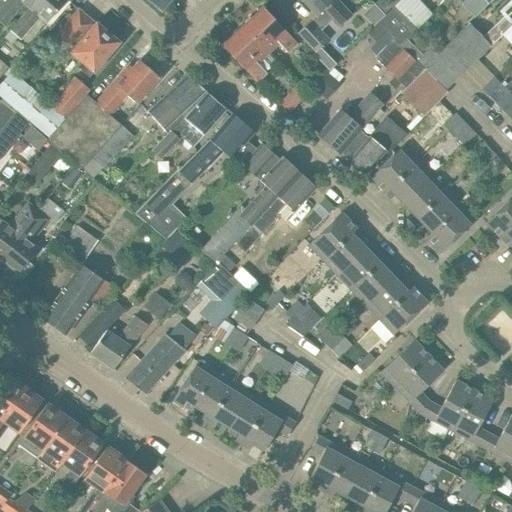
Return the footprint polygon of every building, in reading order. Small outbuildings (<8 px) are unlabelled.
[(8,0),(0,9),(0,22),(4,26),(23,3),(29,8),(30,9),(37,0),(8,0)] [(0,0),(0,9),(8,0),(0,0)] [(66,0),(37,0),(30,9),(29,8),(10,31),(4,38),(13,46),(19,39),(20,40),(40,17),(47,23),(66,0)] [(148,0),(162,12),(172,0),(148,0)] [(300,0),(315,16),(297,33),(314,52),(320,47),(329,39),(321,30),(332,20),(339,27),(351,16),(336,0),(300,0)] [(398,0),(378,0),(374,4),(384,15),(398,0)] [(419,0),(400,0),(378,22),(387,31),(394,38),(400,44),(432,14),(419,0)] [(490,0),(457,0),(474,16),(487,4),(490,0)] [(511,0),(505,0),(496,10),(503,17),(482,37),(491,46),(511,26),(511,25),(511,0)] [(263,7),(242,28),(268,55),(278,46),(287,55),(298,44),(263,7)] [(118,43),(78,8),(52,39),(82,64),(77,69),(88,78),(118,43)] [(378,22),(371,29),(380,38),(387,31),(378,22)] [(470,24),(424,69),(446,90),(491,46),(482,37),(470,24)] [(242,28),(222,46),(256,82),(276,63),(268,55),(242,28)] [(393,39),(375,57),(394,77),(388,82),(394,89),(400,83),(405,88),(423,69),(400,45),(393,39)] [(314,52),(313,54),(325,66),(332,59),(320,47),(314,52)] [(86,95),(47,140),(50,143),(62,153),(62,152),(69,158),(69,159),(75,164),(76,162),(80,166),(105,140),(120,125),(110,116),(126,98),(134,106),(159,78),(139,61),(133,69),(129,65),(95,103),(86,95)] [(322,78),(311,68),(302,78),(313,88),(322,78)] [(405,88),(400,93),(424,115),(448,92),(446,90),(424,69),(423,69),(405,88)] [(0,84),(0,100),(15,113),(28,124),(29,124),(47,140),(86,95),(89,92),(74,78),(50,105),(12,71),(4,80),(0,84)] [(328,73),(314,89),(324,97),(338,81),(328,73)] [(157,125),(167,134),(207,93),(187,75),(146,112),(157,125)] [(494,77),(482,89),(488,95),(500,84),(494,77)] [(305,95),(295,86),(281,102),(291,111),(305,95)] [(496,104),(502,110),(511,100),(511,96),(508,92),(496,104)] [(167,134),(151,150),(161,159),(181,137),(193,148),(202,137),(226,109),(207,93),(167,134)] [(339,111),(318,135),(323,138),(340,153),(348,160),(367,138),(359,131),(371,116),(378,108),(382,104),(369,93),(348,118),(339,111)] [(0,132),(15,113),(0,100),(0,132)] [(511,112),(511,100),(502,110),(508,116),(511,112)] [(378,108),(371,116),(375,120),(383,112),(378,108)] [(0,158),(28,124),(15,113),(0,132),(0,158)] [(461,119),(455,113),(443,125),(449,131),(461,119)] [(180,171),(192,183),(221,153),(230,160),(235,168),(242,161),(255,148),(247,141),(254,133),(232,114),(200,150),(180,171)] [(406,134),(386,116),(367,138),(348,160),(365,175),(385,152),(387,154),(405,135),(406,134)] [(461,119),(449,131),(463,145),(475,134),(461,119)] [(120,125),(105,140),(80,166),(93,178),(102,168),(103,169),(132,136),(120,125)] [(477,160),(489,149),(483,142),(471,154),(477,160)] [(37,182),(62,153),(50,143),(47,147),(27,173),(37,182)] [(255,148),(242,161),(235,168),(236,169),(242,164),(259,182),(270,191),(260,202),(257,199),(240,217),(249,225),(299,173),(282,157),(279,160),(261,143),(255,149),(255,148)] [(369,178),(384,193),(418,161),(403,146),(369,178)] [(489,149),(477,160),(483,167),(495,155),(489,149)] [(394,195),(402,204),(432,176),(418,161),(384,193),(389,199),(394,195)] [(75,167),(62,184),(69,189),(82,172),(75,167)] [(511,184),(511,172),(500,184),(506,190),(511,184)] [(299,173),(249,225),(251,227),(234,244),(244,253),(277,218),(275,216),(285,205),(293,213),(316,189),(299,173)] [(412,223),(446,190),(432,176),(402,204),(411,212),(406,217),(412,223)] [(426,237),(426,238),(460,205),(446,190),(412,223),(418,229),(422,224),(430,233),(426,237)] [(156,191),(135,213),(166,240),(185,219),(156,191)] [(499,238),(511,226),(511,197),(485,223),(499,238)] [(37,212),(1,260),(17,273),(27,260),(36,249),(29,244),(47,221),(58,229),(68,216),(47,199),(37,212)] [(0,224),(0,259),(1,260),(37,212),(27,205),(9,228),(2,222),(0,224)] [(474,220),(460,205),(426,238),(441,253),(474,220)] [(308,245),(322,260),(356,228),(342,213),(308,245)] [(98,240),(76,225),(60,250),(81,265),(98,240)] [(511,242),(511,226),(499,238),(505,244),(510,240),(511,242)] [(356,228),(322,260),(336,275),(366,248),(357,239),(362,234),(356,228)] [(190,244),(176,232),(170,238),(184,251),(190,244)] [(336,275),(351,290),(384,258),(378,252),(374,256),(366,248),(336,275)] [(384,258),(351,290),(365,305),(394,277),(385,268),(390,264),(384,258)] [(218,263),(201,281),(216,295),(211,300),(227,316),(249,291),(233,276),(218,263)] [(111,286),(80,264),(42,319),(65,335),(89,301),(96,307),(111,286)] [(250,293),(258,283),(241,267),(233,276),(249,291),(250,293)] [(394,277),(365,305),(379,320),(412,288),(407,282),(402,286),(394,277)] [(427,303),(412,288),(379,320),(393,335),(427,303)] [(278,290),(266,302),(272,308),(284,297),(278,290)] [(170,304),(155,292),(143,307),(158,319),(170,304)] [(110,325),(123,309),(112,299),(99,315),(110,325)] [(263,310),(247,299),(241,310),(237,307),(231,318),(250,330),(263,310)] [(285,313),(290,319),(303,307),(297,301),(285,313)] [(313,309),(307,303),(303,307),(290,319),(297,325),(313,309)] [(117,339),(105,331),(90,353),(113,369),(125,353),(146,325),(134,317),(117,339)] [(357,327),(350,320),(340,329),(347,336),(357,327)] [(195,335),(179,322),(167,336),(164,333),(137,363),(125,379),(145,394),(157,378),(183,350),(195,335)] [(319,336),(325,343),(337,331),(331,325),(319,336)] [(224,342),(231,347),(240,333),(233,328),(224,342)] [(337,331),(325,343),(339,358),(351,346),(337,331)] [(248,337),(240,333),(231,347),(239,351),(248,337)] [(395,387),(428,355),(414,340),(380,372),(395,387)] [(259,364),(266,369),(275,354),(268,350),(259,364)] [(375,359),(369,353),(356,364),(362,371),(375,359)] [(275,354),(266,369),(283,380),(292,365),(275,354)] [(428,355),(395,387),(420,414),(428,402),(429,402),(420,392),(443,370),(428,355)] [(190,411),(215,372),(197,361),(172,400),(190,411)] [(215,372),(190,411),(191,412),(194,406),(204,413),(201,418),(207,422),(232,383),(215,372)] [(0,418),(15,398),(22,387),(4,374),(0,379),(0,418)] [(451,432),(474,390),(455,380),(440,408),(429,402),(428,402),(420,414),(424,418),(451,432)] [(228,428),(250,394),(232,383),(207,422),(214,427),(218,421),(228,428)] [(22,387),(0,418),(0,435),(8,424),(20,432),(42,401),(22,387)] [(451,432),(480,448),(488,433),(477,428),(492,400),(474,390),(451,432)] [(336,393),(332,401),(347,409),(351,401),(336,393)] [(250,394),(228,428),(239,435),(235,440),(242,444),(267,405),(250,394)] [(43,448),(64,417),(46,404),(18,444),(36,456),(43,448)] [(295,423),(267,405),(242,444),(249,449),(252,443),(263,450),(277,429),(287,436),(295,423)] [(480,448),(509,463),(511,457),(511,412),(498,439),(488,433),(480,448)] [(64,457),(83,430),(64,417),(43,448),(36,456),(35,458),(54,471),(64,457)] [(83,430),(64,457),(54,471),(55,472),(62,462),(71,468),(62,482),(71,488),(102,444),(83,430)] [(364,446),(371,450),(380,434),(372,430),(364,446)] [(380,434),(371,450),(379,454),(388,438),(380,434)] [(318,489),(325,493),(347,452),(318,436),(311,449),(321,455),(309,477),(321,483),(318,489)] [(75,511),(87,511),(103,491),(125,460),(107,447),(85,478),(95,485),(75,511)] [(335,491),(346,497),(365,461),(347,452),(325,493),(332,497),(335,491)] [(145,473),(125,460),(103,491),(87,511),(102,511),(105,508),(111,511),(123,511),(134,497),(130,494),(145,473)] [(360,511),(361,511),(383,471),(365,461),(346,497),(357,503),(354,508),(360,511)] [(383,471),(361,511),(370,511),(371,510),(373,511),(384,511),(394,495),(405,500),(412,486),(383,471)] [(465,500),(473,485),(465,481),(457,496),(465,500)] [(11,493),(0,485),(0,505),(1,506),(11,493)] [(473,485),(465,500),(473,504),(481,489),(473,485)] [(405,500),(415,506),(411,511),(435,511),(441,502),(412,486),(405,500)] [(164,511),(167,510),(159,499),(141,511),(164,511)] [(6,511),(25,511),(27,509),(15,500),(6,511)] [(458,511),(459,511),(441,502),(435,511),(458,511)]
